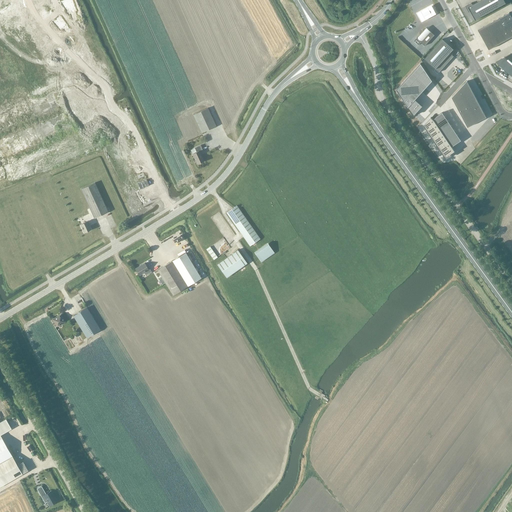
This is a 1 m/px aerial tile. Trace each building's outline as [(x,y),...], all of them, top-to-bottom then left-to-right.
[(471,3),(465,6),(469,12),(470,11),(475,20),(506,4),(503,0),(481,0),(472,5),(471,3)] [(72,4),(66,7),(69,14),(76,11),(72,4)] [(432,5),(418,13),(423,22),(437,14),(432,5)] [(12,11),(6,13),(10,22),(16,20),(12,11)] [(511,17),(509,12),(478,30),(489,50),(511,37),(511,17)] [(59,18),(54,22),(61,30),(66,25),(59,18)] [(21,27),(13,33),(17,39),(25,32),(21,27)] [(426,28),(417,38),(421,42),(430,32),(426,28)] [(421,42),(417,38),(414,41),(419,45),(420,43),(424,47),(435,35),(430,32),(421,42)] [(442,39),(424,59),(435,69),(453,50),(451,47),(449,46),(450,46),(442,39)] [(32,40),(26,47),(32,52),(38,44),(32,40)] [(7,47),(3,55),(10,58),(14,50),(7,47)] [(511,52),(495,62),(511,76),(511,52)] [(24,54),(21,60),(30,64),(33,58),(24,54)] [(420,63),(395,91),(413,117),(421,109),(415,101),(432,81),(420,63)] [(18,68),(16,75),(25,78),(27,71),(18,68)] [(467,81),(452,98),(468,128),(487,117),(467,81)] [(208,108),(193,115),(201,133),(216,126),(208,108)] [(12,111),(11,118),(20,120),(21,113),(12,111)] [(436,113),(419,128),(446,159),(462,143),(436,113)] [(11,124),(7,130),(15,136),(19,130),(11,124)] [(196,152),(193,154),(197,164),(198,164),(200,164),(200,163),(204,162),(200,152),(203,151),(201,145),(194,148),(196,152)] [(147,180),(138,183),(140,189),(149,186),(147,180)] [(95,183),(81,189),(94,218),(108,212),(95,183)] [(237,206),(227,213),(250,246),(260,239),(237,206)] [(80,225),(84,233),(91,230),(87,222),(80,225)] [(267,243),(254,252),(261,262),(274,253),(267,243)] [(210,247),(206,250),(213,260),(217,257),(210,247)] [(247,263),(238,250),(217,264),(226,278),(247,263)] [(200,279),(185,253),(157,270),(173,295),(200,279)] [(139,276),(144,273),(146,276),(152,272),(150,269),(148,270),(144,263),(135,269),(139,276)] [(87,338),(100,330),(86,308),(73,316),(87,338)] [(60,326),(65,322),(60,315),(52,320),(57,327),(59,325),(60,326)] [(0,433),(11,428),(6,419),(0,422),(0,486),(22,474),(0,435),(0,433)] [(41,486),(37,489),(43,499),(45,498),(50,506),(57,502),(51,491),(46,494),(41,486)]
